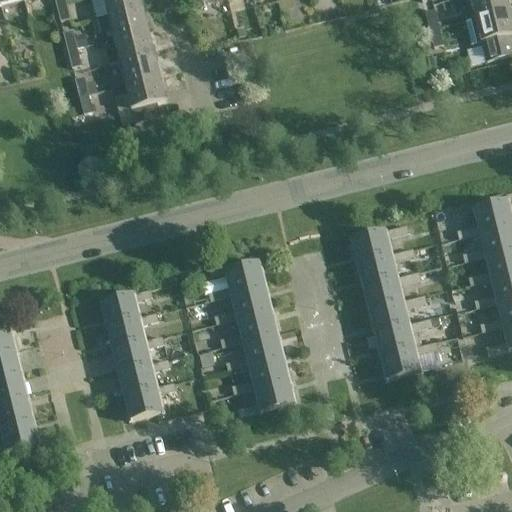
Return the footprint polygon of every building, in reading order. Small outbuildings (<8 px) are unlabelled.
[(0,0),(0,1),(2,9),(25,3),(24,0),(0,0)] [(109,19),(144,10),(141,0),(104,0),(109,19)] [(470,0),(476,22),(511,13),(508,0),(470,0)] [(62,24),(71,22),(66,4),(57,6),(62,24)] [(105,44),(150,34),(144,10),(109,19),(99,21),(105,44)] [(430,33),(440,31),(435,12),(426,15),(430,33)] [(511,58),(511,15),(511,13),(476,22),(466,24),(472,48),(483,45),(487,65),(511,58)] [(244,31),(236,33),(239,41),(247,39),(244,31)] [(435,50),(444,48),(440,31),(430,33),(435,50)] [(69,53),(78,51),(75,38),(74,34),(64,36),(69,53)] [(120,66),(156,57),(150,34),(105,44),(111,67),(120,65),(120,66)] [(85,36),(75,38),(78,51),(78,52),(89,49),(85,36)] [(73,71),(82,69),(78,52),(78,51),(69,53),(73,71)] [(126,88),(161,80),(156,57),(120,66),(126,88)] [(80,99),(89,97),(85,80),(76,82),(80,99)] [(161,80),(126,88),(113,92),(115,101),(128,97),(136,126),(161,120),(158,106),(167,104),(161,80)] [(85,117),(94,115),(89,97),(80,99),(85,117)] [(482,236),(511,228),(511,214),(509,204),(476,212),(480,230),(459,235),(461,243),(482,238),(482,236)] [(488,260),(511,253),(511,228),(482,236),(482,238),(486,253),(464,258),(466,266),(488,261),(488,260)] [(393,259),(393,258),(389,242),(411,237),(409,229),(354,243),(359,267),(393,259)] [(399,282),(395,266),(417,261),(415,253),(393,258),(393,259),(359,267),(365,290),(399,282)] [(493,283),(511,278),(511,253),(488,260),(488,261),(492,277),(470,282),(472,290),(494,284),(493,283)] [(234,299),(267,290),(261,266),(228,275),(232,292),(211,297),(213,305),(234,300),(234,299)] [(404,306),(404,305),(400,289),(422,284),(420,276),(399,282),(365,290),(371,314),(404,306)] [(499,307),(511,303),(511,278),(493,283),(494,284),(497,300),(476,305),(477,313),(499,307)] [(239,322),(273,314),(267,290),(234,299),(234,300),(238,315),(216,321),(218,328),(240,323),(239,322)] [(141,322),(137,306),(154,302),(152,293),(104,306),(110,330),(141,322)] [(410,329),(410,328),(406,312),(428,307),(426,299),(404,305),(404,306),(371,314),(377,337),(410,329)] [(505,330),(511,328),(511,303),(499,307),(503,323),(481,328),(483,336),(505,331),(505,330)] [(245,346),(279,337),(273,314),(239,322),(240,323),(244,339),(222,344),(224,352),(246,346),(245,346)] [(147,345),(143,329),(160,325),(158,317),(141,322),(110,330),(116,353),(147,345)] [(416,353),(416,351),(412,336),(434,330),(432,323),(410,328),(410,329),(377,337),(382,361),(416,353)] [(489,359),(511,353),(511,328),(505,330),(505,331),(509,346),(487,352),(489,359)] [(0,357),(17,353),(11,329),(0,331),(0,357)] [(251,369),(285,361),(279,337),(245,346),(246,346),(249,362),(228,367),(230,375),(251,370),(251,369)] [(153,369),(153,368),(149,353),(166,348),(164,341),(147,345),(116,353),(121,377),(153,369)] [(388,385),(422,377),(418,359),(439,354),(437,346),(416,351),(416,353),(382,361),(388,385)] [(0,382),(23,376),(17,353),(0,357),(0,382)] [(212,355),(200,358),(203,370),(215,367),(212,355)] [(257,392),(291,384),(285,361),(251,369),(251,370),(255,385),(234,391),(236,398),(257,393),(257,392)] [(159,392),(159,391),(155,376),(172,372),(170,364),(153,368),(153,369),(121,377),(127,400),(159,392)] [(0,406),(29,400),(23,376),(0,382),(0,406)] [(241,422),(297,408),(291,384),(257,392),(257,393),(261,409),(239,414),(241,422)] [(133,424),(165,416),(161,399),(178,395),(176,387),(159,391),(159,392),(127,400),(133,424)] [(3,431),(35,423),(29,400),(0,406),(0,419),(1,424),(0,424),(0,432),(3,432),(3,431)] [(0,457),(41,447),(35,423),(3,431),(3,432),(7,447),(0,448),(0,457)]
